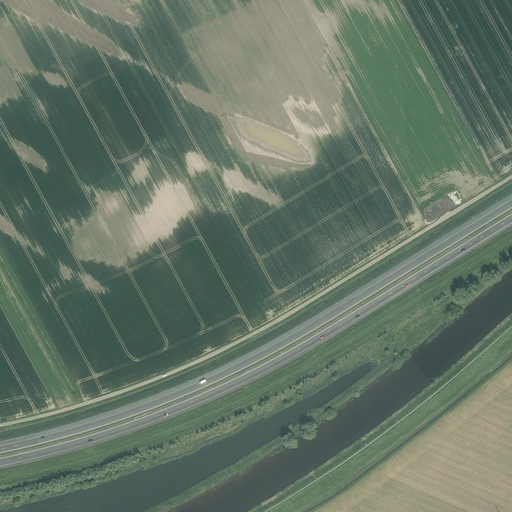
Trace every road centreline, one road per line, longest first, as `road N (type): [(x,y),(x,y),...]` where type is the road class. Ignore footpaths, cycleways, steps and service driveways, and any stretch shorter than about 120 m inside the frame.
road 1 (unclassified): [(0,425),(81,405),(221,349),(511,175)]
road 2 (motorway): [(511,203),(244,364),(139,409),(0,448)]
road 3 (motorway): [(0,462),(211,394),(511,217)]
